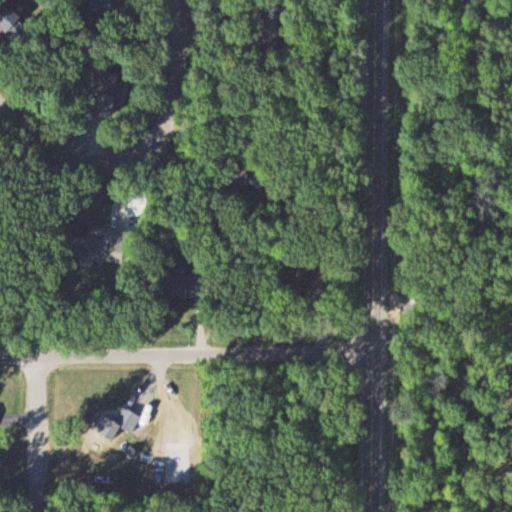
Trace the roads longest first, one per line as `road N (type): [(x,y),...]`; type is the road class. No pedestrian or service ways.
road 1 (tertiary): [(369,511),(373,0)]
road 2 (residential): [(370,356),(0,356)]
road 3 (residential): [(0,105),(74,155),(115,160),(151,151),(170,128),(182,0)]
road 4 (residential): [(38,511),(33,357)]
